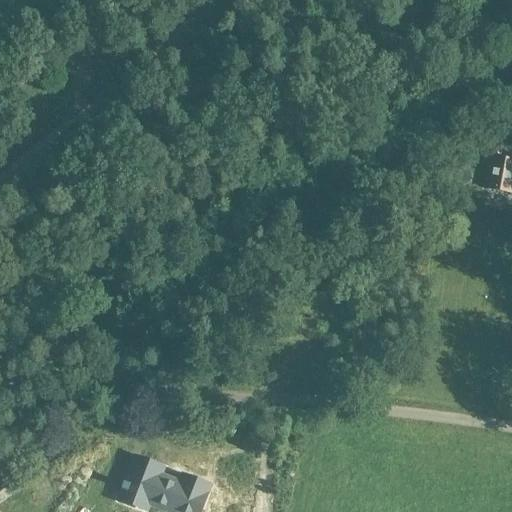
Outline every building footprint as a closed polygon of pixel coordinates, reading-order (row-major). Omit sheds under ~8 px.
[(465,108),(504,117),(508,104),(469,94),(465,108)] [(491,161),(486,189),(511,193),(511,161),(498,159),(500,152),(489,150),(487,160),(491,161)] [(252,458),(214,456),(213,485),(221,485),(220,503),(250,504),(252,458)] [(182,479),(179,486),(157,478),(158,474),(133,464),(124,486),(122,485),(120,491),(126,493),(127,491),(147,499),(145,504),(164,511),(169,511),(172,506),(187,511),(197,511),(207,488),(182,479)] [(10,482),(0,489),(0,504),(17,493),(10,482)] [(27,499),(23,498),(15,495),(11,506),(22,510),(26,500),(27,499)]
